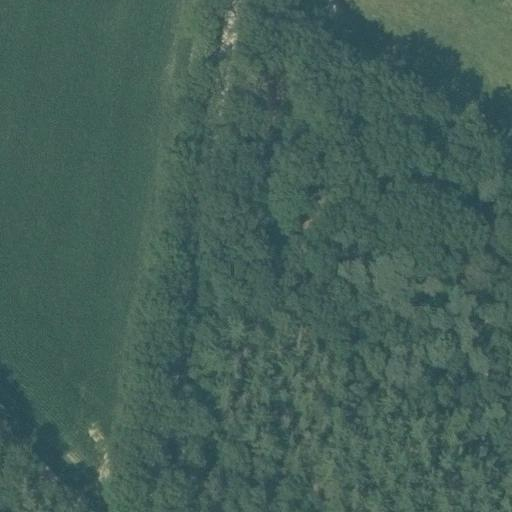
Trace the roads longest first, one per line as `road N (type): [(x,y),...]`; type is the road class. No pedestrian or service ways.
road 1 (track): [(179,318),(238,0)]
road 2 (track): [(145,511),(179,318)]
